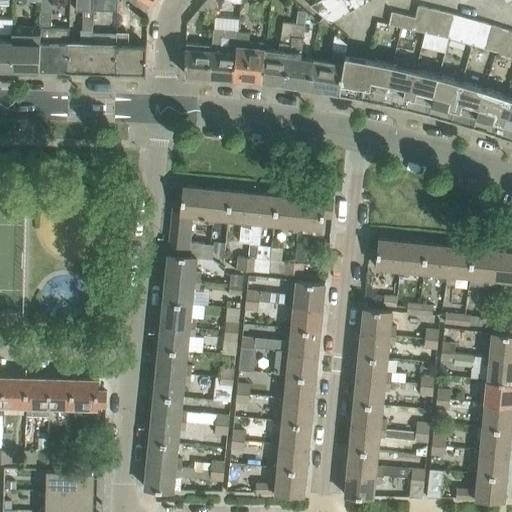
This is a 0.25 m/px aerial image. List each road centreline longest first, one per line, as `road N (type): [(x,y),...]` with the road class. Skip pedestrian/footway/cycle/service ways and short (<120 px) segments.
road 1 (residential): [(324,511),(358,134)]
road 2 (residential): [(135,355),(163,111)]
road 3 (residential): [(358,134),(163,111)]
road 4 (residential): [(163,111),(0,106)]
road 5 (residential): [(511,178),(358,134)]
road 6 (residential): [(120,511),(135,355)]
road 7 (residential): [(0,351),(135,355)]
